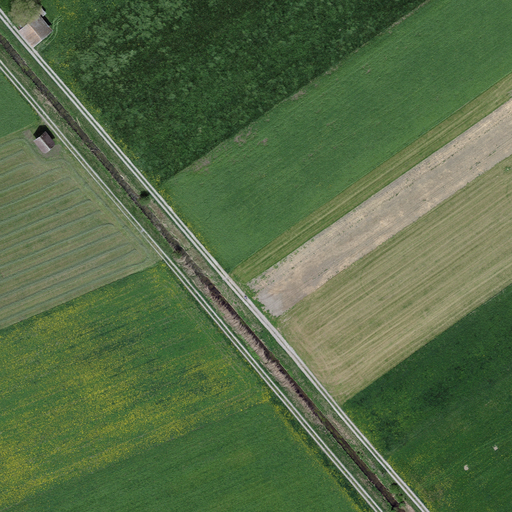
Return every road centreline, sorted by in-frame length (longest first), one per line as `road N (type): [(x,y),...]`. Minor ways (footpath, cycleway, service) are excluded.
road 1 (track): [(0,13),(426,511)]
road 2 (track): [(379,511),(0,63)]
